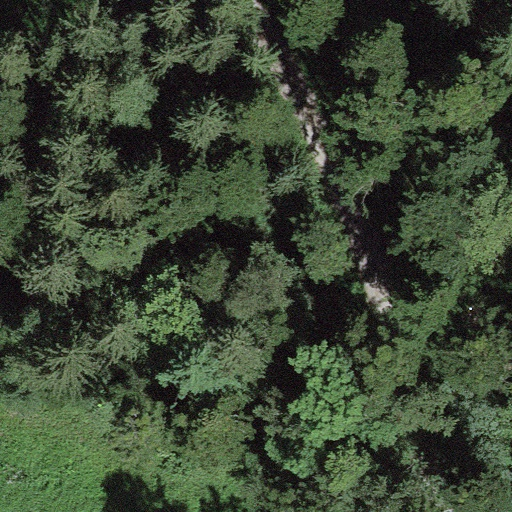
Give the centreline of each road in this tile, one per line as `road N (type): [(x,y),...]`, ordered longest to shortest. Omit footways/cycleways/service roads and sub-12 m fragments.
road 1 (track): [(232,0),(286,63),(403,342),(439,511)]
road 2 (track): [(403,342),(511,394)]
